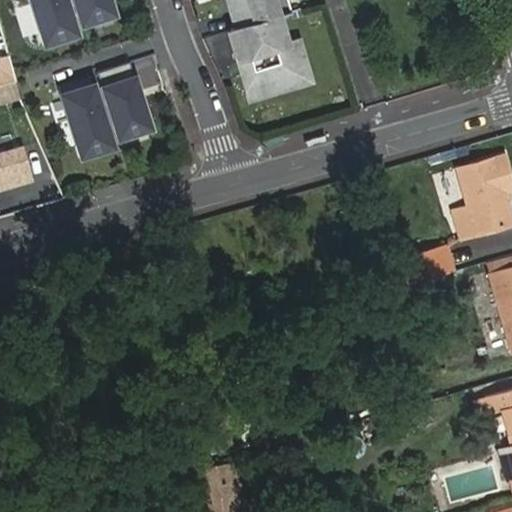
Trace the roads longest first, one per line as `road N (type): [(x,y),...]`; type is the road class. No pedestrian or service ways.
road 1 (tertiary): [(511,107),(236,185)]
road 2 (tertiary): [(236,185),(0,254)]
road 3 (residential): [(236,185),(168,0)]
